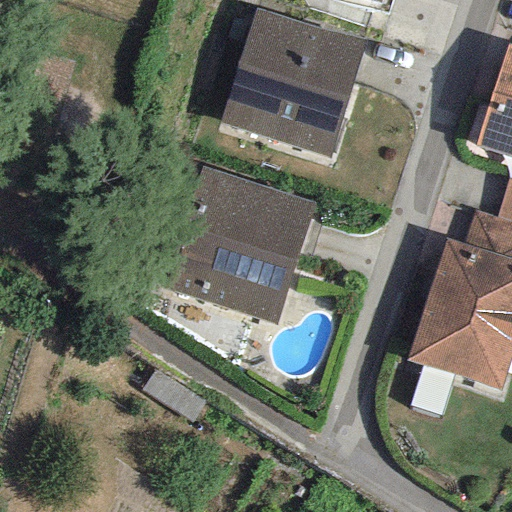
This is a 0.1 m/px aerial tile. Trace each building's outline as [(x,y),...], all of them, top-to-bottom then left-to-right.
[(364,41),(252,8),(218,124),(329,157),(364,41)] [(511,46),(505,44),(471,145),(511,158),(511,46)] [(315,205),(197,164),(154,286),(272,327),(315,205)] [(511,181),(506,180),(494,217),(511,222),(511,181)] [(511,261),(511,222),(494,217),(474,210),(462,245),(511,261)] [(511,349),(511,261),(462,245),(444,240),(405,361),(499,391),(511,349)]
